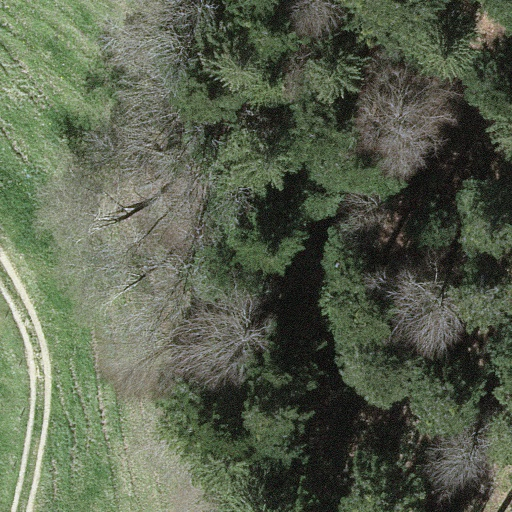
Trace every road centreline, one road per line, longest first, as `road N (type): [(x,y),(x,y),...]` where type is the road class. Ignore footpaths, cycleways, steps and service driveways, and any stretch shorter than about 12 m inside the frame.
road 1 (track): [(0,271),(33,344),(40,399),(21,511)]
road 2 (track): [(511,148),(482,64),(473,0)]
